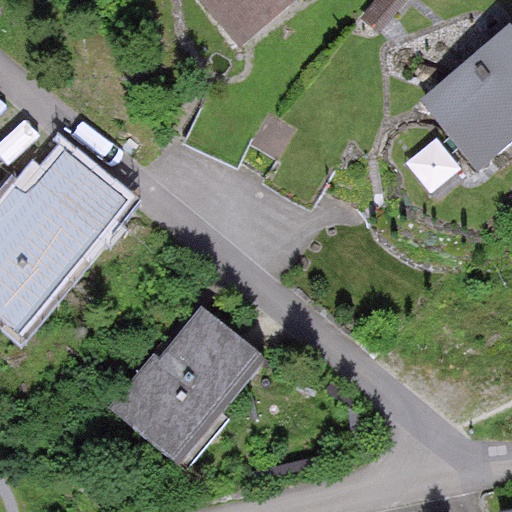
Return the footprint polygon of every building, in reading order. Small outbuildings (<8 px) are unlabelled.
[(306,0),(195,0),(240,54),(306,0)] [(375,0),(360,18),(378,34),(409,0),(375,0)] [(511,148),(511,31),(415,108),(470,183),(511,148)] [(104,232),(43,180),(27,202),(14,192),(0,208),(0,325),(15,340),(104,232)] [(266,366),(202,312),(160,365),(154,359),(108,414),(178,472),(266,366)]
